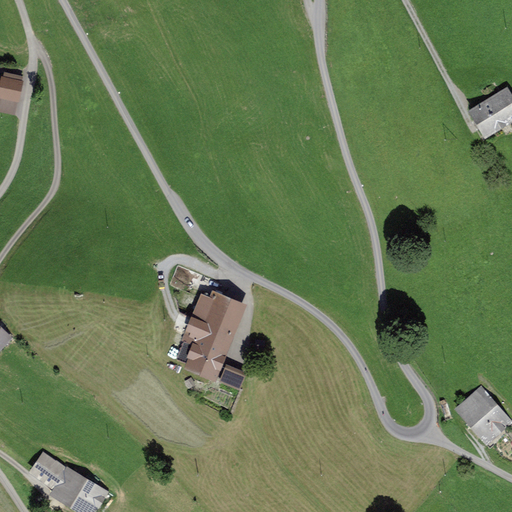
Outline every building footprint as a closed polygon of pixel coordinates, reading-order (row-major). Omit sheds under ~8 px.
[(21,77),(6,74),(0,102),(0,110),(14,113),(21,77)] [(511,94),(508,88),(472,110),(488,135),(511,120),(511,94)] [(216,375),(243,310),(207,295),(190,335),(199,339),(189,364),(216,375)] [(178,355),(186,358),(189,348),(181,346),(178,355)] [(222,382),(234,386),(237,376),(225,372),(222,382)] [(511,425),(482,387),(452,409),(484,450),(511,427),(511,425)] [(68,468),(47,453),(33,472),(51,490),(88,511),(90,511),(104,489),(68,468)]
